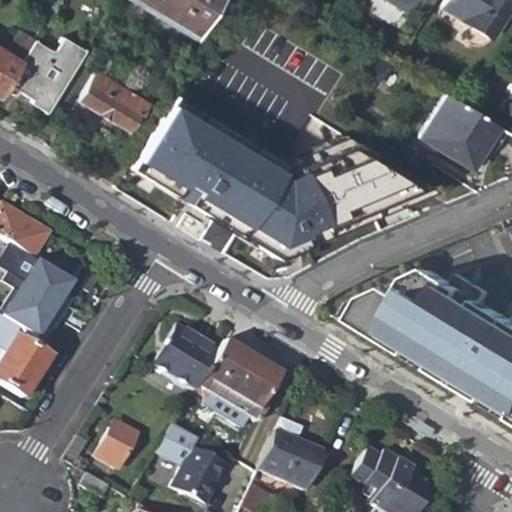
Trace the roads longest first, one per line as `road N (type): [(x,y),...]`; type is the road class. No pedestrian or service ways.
road 1 (residential): [(0,484),(14,487),(161,245)]
road 2 (tertiary): [(501,456),(277,316)]
road 3 (residential): [(511,198),(351,264),(277,316)]
road 4 (tertiary): [(161,245),(0,146)]
road 5 (tertiary): [(277,316),(161,245)]
